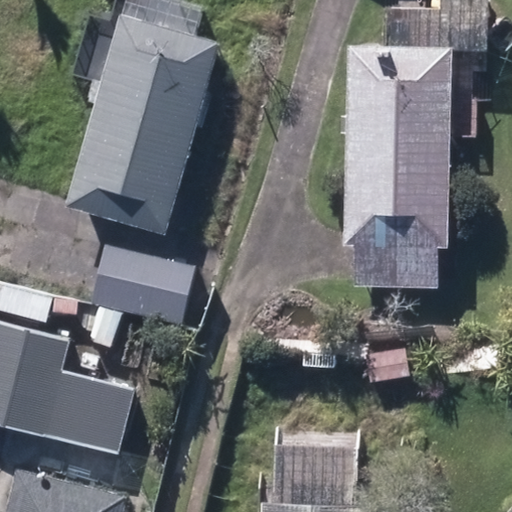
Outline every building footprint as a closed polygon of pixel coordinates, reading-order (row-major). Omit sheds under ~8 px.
[(226,40),(126,14),(74,213),(174,239),(226,40)] [(358,282),(455,287),(466,49),(355,44),(346,247),(360,248),(358,282)] [(109,244),(95,304),(188,327),(203,266),(109,244)] [(78,335),(0,315),(0,425),(124,458),(142,386),(70,368),(78,335)] [(130,511),(135,493),(23,467),(12,511),(130,511)]
